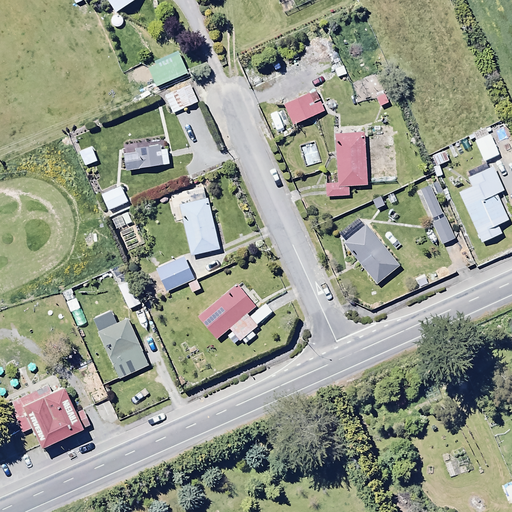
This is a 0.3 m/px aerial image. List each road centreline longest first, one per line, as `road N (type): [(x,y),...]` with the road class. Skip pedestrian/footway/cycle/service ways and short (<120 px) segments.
road 1 (primary): [(0,503),(338,350)]
road 2 (residential): [(338,350),(205,74)]
road 3 (primary): [(338,350),(511,271)]
